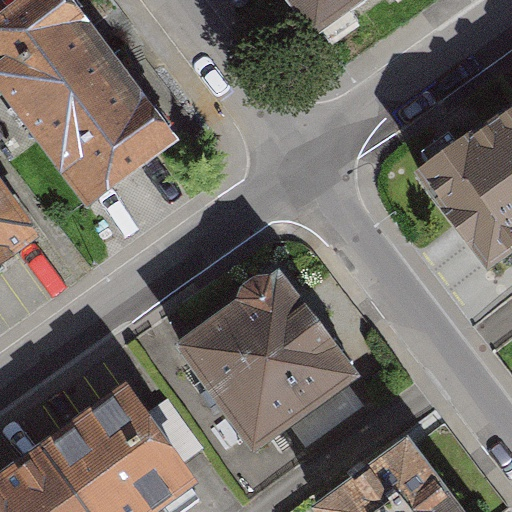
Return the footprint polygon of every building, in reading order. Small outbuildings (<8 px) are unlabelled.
[(196,142),(88,0),(45,0),(0,34),(0,78),(102,213),(196,142)] [(385,0),(303,0),(334,40),(385,0)] [(511,119),(436,173),(507,273),(511,269),(511,119)] [(0,284),(60,242),(0,157),(0,284)] [(303,276),(197,351),(272,455),(377,380),(303,276)] [(170,511),(216,478),(142,380),(0,485),(0,511),(170,511)] [(483,511),(429,436),(325,511),(483,511)]
